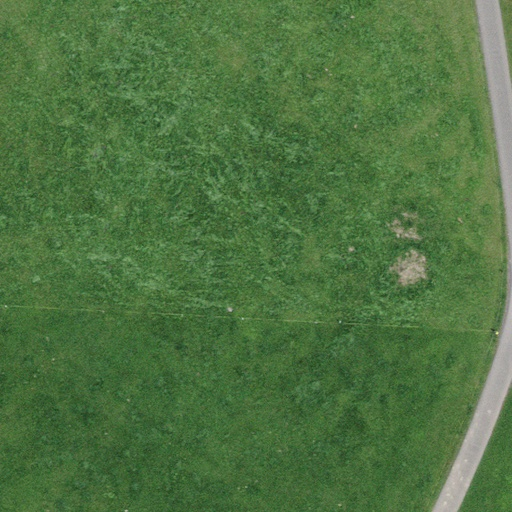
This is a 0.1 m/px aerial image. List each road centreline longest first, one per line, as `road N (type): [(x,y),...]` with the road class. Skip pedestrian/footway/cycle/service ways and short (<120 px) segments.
road 1 (track): [(484,0),(511,197)]
road 2 (track): [(511,350),(446,511)]
